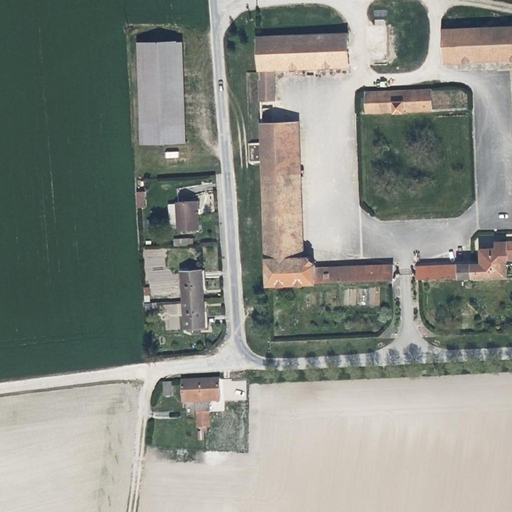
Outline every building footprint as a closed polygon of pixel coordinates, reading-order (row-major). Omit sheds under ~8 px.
[(511,60),(511,27),(442,30),(443,63),(511,60)] [(272,69),(345,67),(344,35),(255,37),(257,69),(272,69)] [(138,145),(186,142),(183,42),(134,44),(138,145)] [(259,99),(273,98),(272,69),(257,69),(259,99)] [(428,108),(427,88),(363,91),(364,111),(428,108)] [(303,257),(297,123),(260,124),(265,259),(303,257)] [(258,142),(248,143),(249,161),(259,160),(258,142)] [(145,207),(145,192),(136,191),(135,207),(145,207)] [(200,231),(199,201),(177,202),(178,231),(200,231)] [(479,241),(479,247),(469,248),(470,264),(458,265),(458,277),(505,275),(503,235),(492,235),(493,241),(479,241)] [(173,239),(174,246),(193,245),(193,238),(173,239)] [(458,265),(470,264),(469,248),(464,248),(465,262),(417,266),(417,267),(458,265)] [(144,268),(166,268),(166,249),(144,249),(144,268)] [(315,270),(303,257),(265,259),(267,285),(315,283),(315,270)] [(417,279),(458,277),(458,265),(417,267),(417,279)] [(391,280),(391,266),(364,268),(364,281),(391,280)] [(364,281),(364,268),(315,270),(315,283),(364,281)] [(192,301),(211,300),(211,282),(191,282),(192,301)] [(369,287),(369,305),(379,306),(379,288),(369,287)] [(192,316),(212,316),(211,300),(192,301),(192,316)] [(176,396),(176,383),(167,383),(167,396),(176,396)] [(206,432),(206,383),(189,383),(188,404),(199,405),(199,432),(206,432)] [(225,383),(206,383),(206,432),(213,432),(214,404),(224,404),(225,383)]
